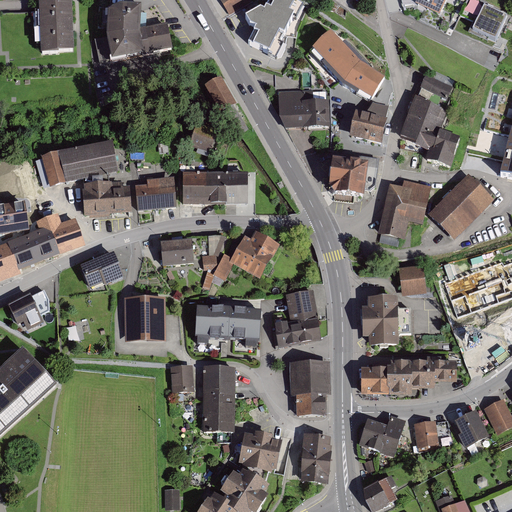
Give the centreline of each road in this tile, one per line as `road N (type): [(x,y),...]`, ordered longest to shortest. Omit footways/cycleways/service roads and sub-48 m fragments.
road 1 (residential): [(0,293),(155,230),(318,217)]
road 2 (primary): [(195,0),(318,217)]
road 3 (primary): [(325,232),(340,294),(343,413)]
road 4 (residential): [(343,426),(288,422),(246,370),(189,363)]
road 5 (tertiary): [(343,413),(436,408),(511,371)]
road 6 (residential): [(388,169),(393,63),(379,0)]
road 7 (residential): [(388,169),(431,179),(485,173),(508,201)]
